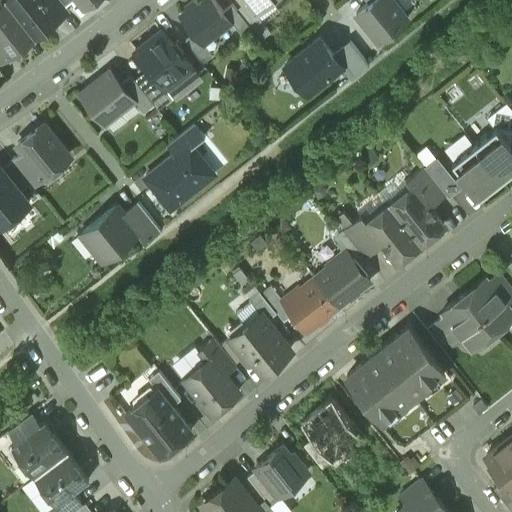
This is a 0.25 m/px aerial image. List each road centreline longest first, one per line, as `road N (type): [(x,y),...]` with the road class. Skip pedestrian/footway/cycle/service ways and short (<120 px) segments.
road 1 (residential): [(511,210),(150,506)]
road 2 (residential): [(0,295),(150,506)]
road 3 (residential): [(511,404),(460,448),(462,473),(491,511)]
road 4 (residential): [(41,81),(128,189)]
road 5 (residential): [(41,81),(149,0)]
